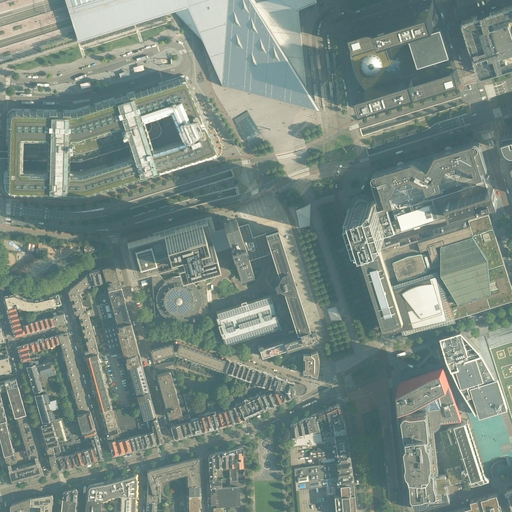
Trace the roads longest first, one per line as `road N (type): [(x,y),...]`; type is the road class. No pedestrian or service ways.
road 1 (secondary): [(73,228),(119,224),(481,118)]
road 2 (secondary): [(474,95),(129,205),(70,214)]
road 3 (tertiary): [(474,95),(461,92),(262,160)]
road 4 (tertiary): [(269,185),(287,208),(341,376)]
road 5 (tertiary): [(262,160),(70,214)]
road 6 (residential): [(60,283),(111,462)]
road 7 (residential): [(0,304),(49,478)]
road 8 (tertiary): [(113,233),(269,185)]
road 9 (unclassified): [(350,248),(506,201)]
road 10 (tertiary): [(401,511),(383,353)]
road 11 (tertiary): [(202,447),(345,393)]
road 12 (tertiary): [(340,163),(481,118)]
road 13 (tertiary): [(318,388),(193,441)]
road 14 (residential): [(511,312),(383,353)]
road 15 (tertiary): [(345,393),(363,511)]
